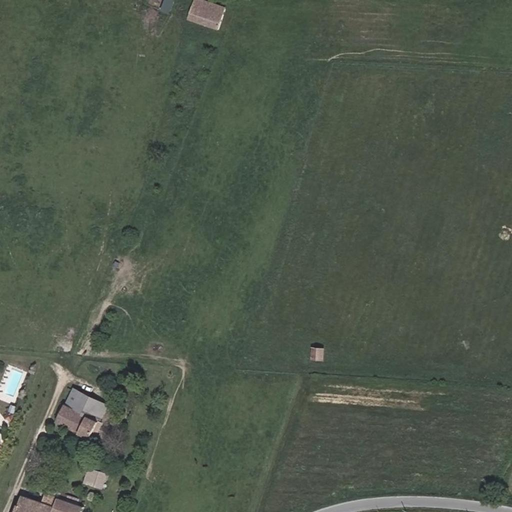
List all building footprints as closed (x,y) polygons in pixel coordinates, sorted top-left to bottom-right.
[(165,0),(163,10),(172,13),(176,0),(165,0)] [(203,2),(201,7),(193,5),(189,20),(218,29),(225,9),(203,2)] [(312,361),(322,361),(322,350),(312,351),(312,361)] [(74,391),(66,406),(100,423),(101,423),(108,408),(74,391)] [(100,423),(66,406),(65,405),(57,423),(93,441),(102,424),(101,423),(100,423)] [(90,461),(82,484),(101,490),(109,466),(90,461)] [(80,511),(83,506),(43,493),(40,503),(21,497),(16,511),(80,511)]
